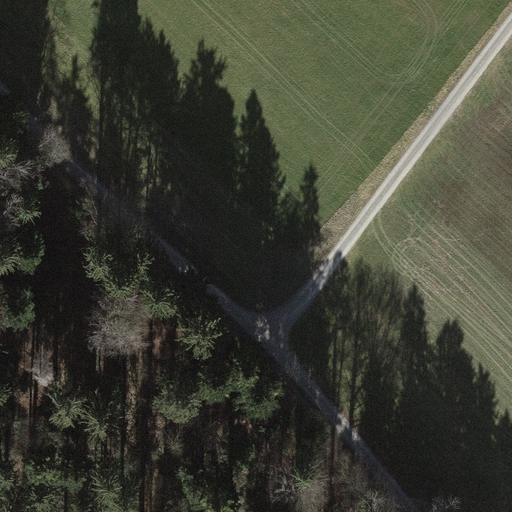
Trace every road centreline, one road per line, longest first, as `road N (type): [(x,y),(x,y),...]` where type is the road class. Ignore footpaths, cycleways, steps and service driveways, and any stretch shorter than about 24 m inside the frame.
road 1 (track): [(0,87),(67,162),(270,340),(419,511)]
road 2 (track): [(270,340),(511,26)]
